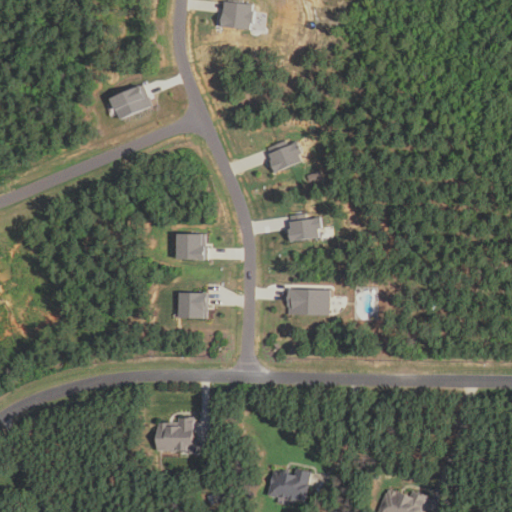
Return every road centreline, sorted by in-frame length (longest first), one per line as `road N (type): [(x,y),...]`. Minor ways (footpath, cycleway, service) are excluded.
road 1 (residential): [(511,379),(153,376),(67,389),(0,425)]
road 2 (residential): [(250,377),(249,233),(188,79),(181,0)]
road 3 (residential): [(0,201),(201,115)]
